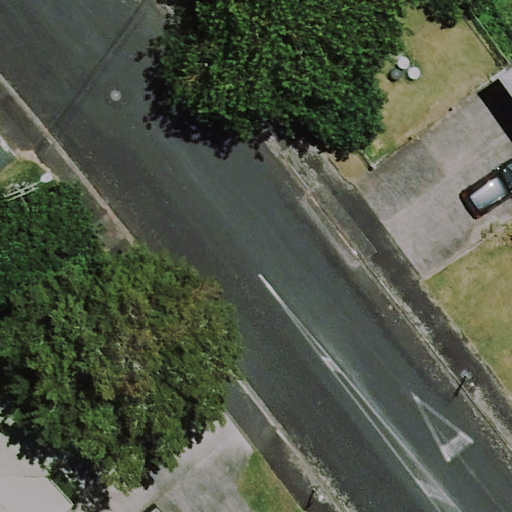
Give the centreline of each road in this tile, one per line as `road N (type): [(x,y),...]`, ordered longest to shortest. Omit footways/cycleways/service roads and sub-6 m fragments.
road 1 (residential): [(29,0),(257,270)]
road 2 (residential): [(257,270),(378,368),(502,511)]
road 3 (residential): [(399,511),(337,427),(257,270)]
